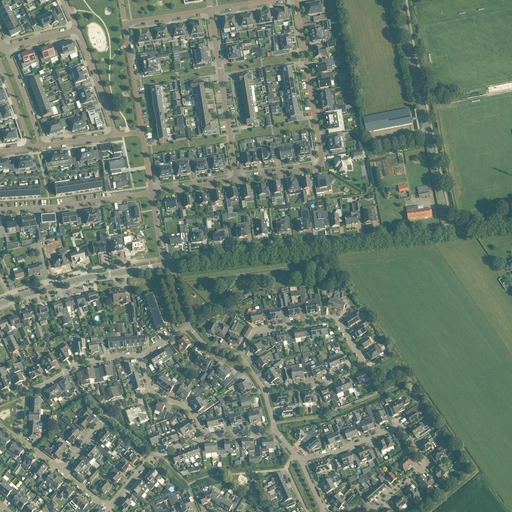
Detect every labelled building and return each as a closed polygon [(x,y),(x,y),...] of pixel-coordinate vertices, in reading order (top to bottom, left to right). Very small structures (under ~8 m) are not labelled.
[(0,5),(0,12),(10,7),(7,2),(0,5)] [(308,16),(322,14),(320,3),(306,5),(308,16)] [(10,7),(0,12),(0,13),(2,17),(10,13),(12,12),(10,13),(8,8),(10,7)] [(47,16),(51,24),(52,26),(53,25),(53,26),(57,24),(57,23),(58,22),(57,19),(58,19),(57,16),(61,14),(58,8),(54,10),(55,12),(47,16)] [(287,10),(282,11),(283,21),(284,24),(290,23),(289,22),(292,21),(291,18),(289,18),(287,10)] [(275,26),(278,25),(278,22),(283,21),(282,11),(276,12),(277,18),(274,19),(275,26)] [(2,17),(4,22),(15,17),(12,12),(10,13),(2,17)] [(257,28),(266,27),(264,13),(258,14),(259,21),(256,22),(257,28)] [(271,19),(270,13),(264,13),(266,27),(275,26),(274,19),(271,19)] [(253,22),(252,15),(246,16),(248,27),(254,26),(254,29),(257,28),(256,22),(253,22)] [(16,16),(15,17),(4,22),(7,27),(18,21),(16,16)] [(47,16),(39,20),(43,28),(44,27),(44,28),(48,26),(47,25),(51,24),(47,16)] [(239,31),(242,31),(242,28),(248,27),(246,16),(240,17),(241,24),(238,24),(239,31)] [(235,25),(234,18),(228,19),(230,30),(236,29),(236,32),(239,31),(238,24),(235,25)] [(9,32),(21,26),(20,26),(18,21),(7,27),(9,31),(8,31),(9,32)] [(330,21),(323,22),(324,29),(325,31),(331,30),(330,21)] [(198,35),(196,24),(190,25),(191,31),(191,32),(188,33),(189,39),(193,39),(198,38),(198,35)] [(21,26),(9,32),(11,37),(20,33),(21,34),(24,33),(21,26)] [(185,33),(184,26),(178,27),(180,38),(186,37),(186,40),(187,40),(188,39),(189,39),(188,33),(185,33)] [(172,42),(175,42),(174,39),(180,38),(178,27),(173,28),(174,35),(171,35),(172,42)] [(321,28),(311,30),(312,35),(311,35),(312,38),(313,43),(323,41),(326,41),(326,37),(322,38),(321,29),(321,28)] [(168,36),(166,29),(161,30),(162,40),(168,39),(169,43),(172,42),(171,35),(168,36)] [(154,45),(157,44),(157,41),(162,40),(161,30),(155,31),(156,38),(153,38),(154,45)] [(150,39),(149,32),(143,33),(144,43),(150,42),(151,45),(154,45),(153,38),(150,39)] [(273,37),(274,42),(277,42),(278,46),(292,44),(292,43),(293,42),(292,40),(291,40),(291,37),(282,39),(282,35),(273,37)] [(71,42),(65,44),(70,56),(78,53),(76,47),(73,48),(71,42)] [(70,56),(65,44),(64,44),(61,45),(61,46),(60,46),(62,52),(59,53),(61,59),(70,56)] [(274,52),(275,57),(283,55),(282,52),(293,50),(292,48),(293,47),(293,45),(292,45),(292,44),(278,46),(279,52),(274,52)] [(229,54),(240,52),(240,48),(243,48),(242,45),(237,45),(237,46),(228,48),(228,49),(227,49),(227,53),(228,53),(229,54)] [(46,48),(50,60),(58,57),(56,51),(53,52),(51,47),(46,48)] [(178,47),(173,48),(177,71),(182,70),(178,47)] [(50,60),(46,48),(40,50),(42,56),(39,57),(42,63),(45,62),(44,61),(49,59),(50,60)] [(322,48),(313,49),(315,59),(324,57),(325,57),(324,51),(327,51),(326,48),(322,48)] [(193,54),(193,59),(208,57),(207,53),(206,54),(206,51),(199,52),(199,50),(191,51),(192,55),(193,54)] [(26,54),(31,65),(39,62),(37,56),(34,57),(31,52),(30,52),(30,51),(27,52),(27,53),(26,54)] [(236,63),(245,61),(244,58),(241,58),(240,52),(229,54),(229,55),(228,55),(228,59),(229,59),(230,60),(236,59),(236,63)] [(31,65),(26,54),(21,55),(23,61),(20,62),(23,69),(31,66),(31,65)] [(208,57),(193,59),(194,66),(193,66),(194,69),(201,68),(201,65),(208,64),(207,61),(208,61),(208,57)] [(143,68),(157,65),(157,60),(154,61),(153,59),(143,60),(143,63),(142,64),(143,68)] [(335,66),(333,59),(325,60),(325,64),(322,64),(323,65),(320,65),(316,65),(317,73),(327,72),(326,67),(335,66)] [(154,76),(162,75),(161,69),(158,70),(157,65),(143,68),(143,71),(144,72),(145,74),(154,73),(154,76)] [(281,76),(293,74),(292,69),(288,69),(288,65),(279,66),(281,76)] [(81,72),(81,71),(79,67),(74,69),(73,66),(68,67),(69,71),(71,70),(72,75),(81,72)] [(83,76),(83,77),(81,71),(81,72),(72,75),(74,80),(83,76)] [(241,83),(250,81),(248,74),(243,74),(244,77),(240,77),(241,83)] [(332,87),(331,81),(334,81),(333,74),(322,76),(324,76),(324,79),(323,79),(318,80),(320,89),(332,87)] [(84,81),(83,77),(83,76),(74,80),(75,84),(74,84),(75,87),(80,86),(79,83),(84,81)] [(31,87),(40,84),(38,79),(29,82),(31,87)] [(199,84),(199,81),(194,82),(195,90),(204,88),(203,83),(199,84)] [(40,84),(31,87),(33,92),(42,89),(40,84)] [(82,90),(81,87),(75,89),(77,97),(88,93),(87,88),(82,90)] [(44,94),(42,89),(33,92),(35,97),(44,94)] [(89,92),(88,93),(77,97),(79,102),(90,98),(89,93),(89,92)] [(322,102),(336,100),(332,101),(331,96),(334,96),(334,93),(330,93),(320,95),(321,95),(321,98),(320,99),(320,102),(322,102)] [(35,97),(37,102),(46,99),(44,94),(35,97)] [(82,109),(88,107),(87,104),(91,103),(92,102),(90,98),(79,102),(82,109)] [(47,104),(46,99),(37,102),(39,107),(50,103),(47,104)] [(336,100),(322,102),(322,103),(321,104),(321,106),(322,107),(323,110),(333,108),(336,108),(336,105),(332,106),(332,101),(336,100)] [(39,107),(41,112),(52,108),(50,103),(39,107)] [(0,106),(0,115),(9,112),(6,107),(2,108),(2,106),(0,106)] [(53,114),(52,108),(41,112),(43,118),(53,114)] [(86,113),(88,113),(91,122),(95,120),(97,128),(102,126),(98,113),(95,114),(94,111),(90,112),(89,108),(85,110),(86,113)] [(366,133),(407,125),(412,124),(409,109),(404,110),(363,118),(366,133)] [(9,112),(0,115),(0,119),(1,121),(11,118),(9,112)] [(82,118),(75,120),(79,130),(85,128),(84,124),(86,124),(85,121),(87,120),(85,112),(82,113),(83,118),(82,118)] [(331,113),(332,115),(325,116),(325,119),(324,119),(325,123),(326,123),(326,124),(339,122),(338,116),(340,115),(340,112),(331,113)] [(79,130),(75,120),(69,122),(69,123),(68,123),(66,119),(63,120),(66,127),(68,126),(69,129),(71,129),(72,132),(79,130)] [(257,126),(255,119),(247,120),(247,126),(251,125),(252,127),(257,126)] [(56,133),(63,131),(59,121),(53,123),(56,133)] [(339,122),(326,124),(326,125),(325,125),(326,128),(327,131),(334,130),(334,132),(343,131),(342,127),(340,128),(339,122)] [(53,123),(46,125),(49,135),(56,133),(53,123)] [(202,135),(207,134),(207,132),(211,131),(210,126),(201,127),(202,135)] [(328,142),(329,145),(341,143),(340,137),(343,136),(343,133),(335,134),(335,137),(328,138),(329,142),(328,142)] [(310,157),(310,156),(311,156),(309,144),(306,145),(305,140),(302,141),(303,145),(305,157),(307,157),(307,158),(310,157)] [(293,159),(292,150),(295,150),(294,145),(293,141),(290,142),(290,144),(288,144),(289,149),(285,150),(287,160),(288,160),(289,160),(291,160),(291,159),(293,159)] [(287,160),(285,150),(282,150),(282,145),(279,146),(279,143),(275,144),(277,152),(280,151),(281,161),(283,160),(284,161),(286,161),(286,160),(287,160)] [(342,150),(341,143),(329,145),(329,148),(330,148),(330,152),(337,151),(338,153),(346,152),(345,149),(342,150)] [(120,146),(114,147),(114,144),(100,146),(101,151),(101,152),(103,151),(114,150),(115,153),(114,153),(114,158),(114,159),(120,158),(120,157),(119,153),(121,152),(120,150),(120,146)] [(267,151),(269,162),(269,163),(275,162),(274,152),(277,152),(275,144),(271,145),(271,150),(267,151)] [(305,157),(303,145),(297,146),(297,144),(294,145),(295,150),(295,153),(298,152),(299,157),(299,158),(300,158),(300,159),(302,158),(303,158),(303,157),(305,157)] [(262,148),(258,149),(260,158),(262,158),(263,163),(264,163),(265,164),(267,164),(267,163),(269,162),(267,151),(262,151),(262,148)] [(100,161),(98,153),(94,154),(94,152),(92,153),(91,149),(84,151),(87,162),(93,160),(93,159),(95,159),(96,162),(100,161)] [(250,153),(250,155),(251,165),(254,165),(254,166),(257,165),(257,164),(258,164),(257,159),(260,158),(258,149),(255,149),(255,152),(250,153)] [(87,162),(84,151),(77,152),(78,156),(76,157),(76,156),(76,158),(72,159),(72,158),(74,167),(78,166),(78,163),(80,162),(80,163),(87,162)] [(249,165),(251,165),(250,155),(250,153),(249,151),(244,152),(241,152),(242,161),(244,161),(245,166),(246,166),(246,167),(249,167),(249,165)] [(365,158),(364,151),(352,153),(353,160),(365,158)] [(74,167),(72,158),(68,158),(67,152),(58,154),(59,163),(60,166),(60,163),(68,162),(69,166),(74,165),(74,167)] [(50,164),(59,163),(58,154),(49,155),(49,161),(45,162),(47,169),(51,168),(50,164)] [(199,160),(200,163),(202,173),(205,173),(205,172),(207,171),(206,165),(209,165),(209,159),(208,156),(205,157),(205,159),(199,160)] [(199,174),(202,173),(200,163),(197,163),(196,160),(194,160),(193,157),(192,157),(191,157),(190,157),(191,160),(191,165),(194,165),(196,173),(198,173),(199,174)] [(20,170),(25,170),(23,159),(22,160),(22,158),(19,159),(19,160),(16,160),(17,166),(14,167),(15,172),(15,174),(20,173),(20,170)] [(25,170),(25,169),(31,169),(32,172),(37,171),(35,163),(31,164),(30,158),(28,159),(28,158),(25,158),(25,159),(23,159),(25,170)] [(219,170),(217,158),(209,159),(209,165),(210,166),(212,165),(213,171),(215,170),(215,172),(219,171),(219,170)] [(339,159),(337,160),(337,162),(335,162),(336,168),(339,167),(340,172),(341,172),(341,174),(345,173),(345,171),(346,171),(345,166),(351,165),(350,160),(348,160),(348,158),(343,159),(343,158),(339,158),(339,159)] [(15,172),(14,167),(13,166),(8,166),(8,160),(1,161),(3,171),(10,170),(11,173),(15,172)] [(188,163),(182,163),(184,176),(187,176),(187,175),(190,174),(189,168),(192,168),(191,165),(191,160),(188,161),(188,163)] [(110,172),(111,171),(111,175),(121,173),(121,170),(125,169),(123,161),(109,163),(110,172)] [(175,161),(172,162),(173,163),(174,171),(177,170),(178,176),(181,176),(181,177),(184,176),(182,163),(176,164),(175,161)] [(165,169),(164,167),(161,168),(159,163),(155,163),(156,169),(158,169),(160,179),(163,178),(163,180),(166,179),(165,169)] [(127,175),(112,177),(114,183),(113,183),(114,189),(117,189),(122,188),(121,187),(128,186),(128,181),(126,181),(126,180),(127,179),(127,175)] [(323,188),(328,187),(328,185),(330,185),(331,184),(332,183),(332,182),(332,181),(332,180),(332,179),(328,176),(318,177),(319,187),(316,188),(316,187),(315,187),(316,190),(317,194),(324,193),(323,188)] [(310,182),(309,179),(303,180),(304,190),(311,189),(311,187),(312,186),(312,182),(310,182)] [(301,194),(301,192),(300,187),(297,188),(296,181),(292,181),(291,181),(289,181),(288,182),(287,182),(289,192),(295,191),(296,195),(301,194)] [(280,187),(280,183),(273,184),(274,195),(281,194),(281,191),(283,191),(282,187),(280,187)] [(400,193),(408,191),(407,184),(398,187),(400,193)] [(270,196),(269,188),(266,188),(265,185),(262,186),(261,185),(259,185),(258,187),(259,196),(265,196),(265,197),(270,196)] [(251,191),(250,188),(243,189),(245,199),(253,198),(252,191),(251,191)] [(228,208),(232,208),(231,203),(234,203),(234,200),(238,199),(237,190),(236,190),(236,189),(233,190),(229,191),(230,198),(226,199),(228,208)] [(221,196),(220,192),(214,193),(215,204),(222,203),(222,200),(223,200),(223,196),(221,196)] [(207,200),(206,195),(206,194),(198,196),(200,206),(206,205),(206,208),(208,208),(212,207),(211,199),(210,199),(207,200)] [(192,205),(194,204),(193,200),(191,200),(191,197),(184,198),(185,208),(192,207),(192,205)] [(178,208),(176,199),(165,201),(165,202),(164,202),(165,206),(166,206),(167,210),(171,209),(178,208)] [(137,222),(137,219),(139,219),(137,207),(135,207),(135,204),(118,207),(118,206),(118,212),(119,213),(130,211),(131,216),(126,217),(127,227),(133,226),(133,223),(137,222)] [(376,216),(374,207),(369,207),(370,212),(364,212),(365,224),(373,223),(372,219),(373,219),(372,217),(376,216)] [(418,211),(417,207),(406,208),(408,220),(432,217),(431,209),(418,211)] [(102,216),(98,216),(97,211),(95,211),(94,210),(91,211),(93,224),(99,223),(99,225),(103,224),(102,216)] [(339,220),(342,220),(341,210),(336,211),(337,215),(331,216),(331,221),(330,221),(331,224),(332,224),(332,228),(340,227),(339,220)] [(93,224),(91,211),(87,211),(87,212),(84,213),(85,218),(81,219),(82,226),(93,224)] [(301,212),(302,216),(303,221),(301,221),(302,223),(298,223),(297,223),(298,227),(297,227),(297,231),(298,231),(298,232),(299,231),(299,233),(303,232),(303,231),(307,231),(307,230),(306,225),(310,225),(310,224),(309,211),(301,212)] [(318,212),(313,212),(315,229),(320,229),(320,230),(325,229),(325,227),(329,227),(327,212),(323,213),(323,214),(318,215),(318,212)] [(68,215),(70,224),(76,223),(77,226),(81,225),(80,218),(76,219),(75,214),(68,215)] [(68,215),(61,216),(63,225),(70,224),(68,215)] [(358,225),(358,216),(355,216),(355,215),(348,215),(348,217),(345,217),(346,226),(352,226),(352,225),(358,225)] [(42,220),(40,220),(40,225),(40,228),(45,228),(45,230),(49,230),(48,225),(48,224),(48,216),(41,217),(42,220)] [(54,216),(48,216),(48,224),(55,223),(55,224),(57,224),(57,219),(55,219),(54,216)] [(34,217),(28,218),(29,228),(29,232),(36,231),(34,217)] [(251,233),(249,217),(244,217),(245,224),(246,225),(241,226),(241,228),(237,229),(238,233),(236,233),(237,237),(238,236),(238,237),(239,237),(239,238),(244,238),(244,237),(247,236),(247,234),(251,233)] [(28,218),(21,219),(21,222),(19,223),(21,232),(23,232),(23,229),(29,228),(28,218)] [(278,230),(277,230),(277,233),(278,233),(278,234),(279,234),(280,235),(283,234),(283,233),(287,233),(287,230),(291,229),(289,218),(285,219),(285,221),(281,221),(281,224),(277,224),(278,230)] [(7,220),(6,220),(7,230),(16,228),(16,233),(20,232),(18,220),(15,220),(15,219),(11,219),(10,219),(7,219),(7,220)] [(258,236),(265,235),(267,234),(267,233),(266,222),(261,222),(261,225),(257,225),(258,231),(257,231),(257,232),(258,232),(258,236)] [(169,234),(176,233),(175,224),(168,225),(169,234)] [(227,230),(228,230),(229,230),(229,225),(224,226),(224,229),(217,230),(217,233),(214,234),(214,241),(220,241),(222,241),(222,240),(225,240),(225,239),(224,235),(228,234),(228,231),(227,232),(227,230)] [(191,244),(194,243),(194,244),(197,243),(197,244),(200,243),(203,243),(203,241),(207,240),(205,228),(199,229),(199,234),(196,234),(196,237),(193,238),(191,238),(191,244)] [(171,239),(171,240),(171,246),(176,245),(176,246),(178,246),(179,246),(182,245),(182,244),(181,239),(187,239),(187,233),(181,234),(179,234),(175,235),(175,236),(171,236),(171,239)] [(111,254),(119,253),(118,249),(118,247),(123,246),(122,236),(117,236),(116,240),(110,240),(110,242),(111,254)] [(130,237),(123,238),(124,246),(131,245),(132,250),(132,251),(136,251),(137,250),(137,251),(137,250),(143,250),(142,248),(143,248),(142,246),(142,242),(136,242),(131,243),(131,239),(130,237)] [(98,255),(100,255),(101,255),(101,254),(105,253),(104,245),(104,240),(101,240),(101,246),(93,246),(93,247),(92,248),(92,250),(93,250),(93,254),(98,254),(98,255)] [(75,254),(70,256),(72,263),(74,263),(76,263),(75,262),(77,262),(77,263),(82,262),(82,260),(84,260),(84,259),(83,254),(87,253),(85,247),(80,248),(81,252),(81,253),(79,253),(78,249),(75,250),(74,250),(75,254)] [(57,259),(53,261),(54,266),(55,268),(61,267),(61,268),(65,266),(65,265),(67,265),(66,263),(69,262),(66,252),(63,253),(64,256),(60,257),(56,258),(57,259)] [(8,269),(4,260),(0,261),(4,271),(4,270),(6,277),(10,275),(8,269)] [(29,276),(40,273),(39,271),(43,270),(41,263),(35,264),(36,266),(27,268),(29,276)] [(16,280),(24,278),(21,268),(13,270),(14,274),(16,280)] [(125,296),(124,289),(119,290),(120,292),(117,292),(117,290),(109,291),(110,299),(113,298),(114,304),(122,303),(122,305),(130,304),(129,301),(128,296),(125,296)] [(244,295),(246,299),(253,295),(249,289),(246,291),(247,294),(244,295)] [(337,294),(339,290),(336,290),(335,292),(334,294),(337,295),(336,298),(334,297),(333,300),(330,299),(328,307),(333,308),(337,295),(337,294)] [(93,294),(93,293),(92,293),(89,293),(88,295),(90,302),(95,301),(98,312),(104,311),(102,306),(100,299),(98,300),(96,293),(93,294)] [(313,314),(318,313),(317,305),(320,305),(319,295),(315,295),(316,300),(310,301),(311,304),(313,314)] [(341,299),(341,298),(340,299),(339,299),(340,295),(337,295),(333,308),(338,310),(340,302),(341,299)] [(76,299),(77,304),(78,305),(81,304),(82,308),(83,308),(88,307),(87,302),(85,303),(84,297),(80,298),(79,296),(76,297),(76,299)] [(302,304),(302,305),(305,304),(306,305),(306,310),(307,315),(313,314),(311,304),(310,301),(305,302),(305,298),(304,298),(304,296),(301,296),(301,299),(301,303),(302,303),(302,304)] [(72,300),(64,302),(66,307),(66,308),(66,309),(70,308),(72,313),(75,312),(74,307),(73,305),(72,300)] [(62,308),(60,303),(57,304),(56,303),(54,304),(53,305),(54,310),(55,311),(57,318),(65,316),(66,318),(61,320),(63,326),(68,325),(67,324),(68,323),(65,314),(63,309),(62,309),(62,308)] [(43,314),(48,313),(46,307),(39,309),(40,315),(41,315),(42,320),(45,319),(43,314)] [(269,309),(269,307),(265,308),(266,314),(270,314),(271,321),(277,320),(275,311),(275,308),(269,309)] [(134,308),(128,309),(130,323),(131,323),(136,323),(134,308)] [(222,313),(226,315),(226,313),(232,315),(231,317),(235,319),(237,314),(231,309),(222,313)] [(266,318),(265,313),(264,310),(259,311),(260,313),(256,314),(258,323),(261,323),(261,322),(264,322),(263,317),(265,316),(265,318),(266,318)] [(350,327),(360,321),(357,317),(360,315),(357,310),(349,316),(351,318),(346,321),(348,324),(347,324),(349,327),(350,327)] [(252,324),(255,323),(255,324),(258,323),(256,314),(256,311),(252,311),(253,312),(250,312),(247,313),(247,317),(251,316),(251,319),(252,321),(252,324)] [(25,328),(29,327),(27,320),(32,319),(30,312),(22,314),(24,320),(23,321),(24,325),(25,328)] [(21,327),(18,321),(16,317),(9,320),(11,324),(12,327),(16,326),(17,329),(21,327)] [(12,336),(14,335),(10,326),(8,327),(5,321),(3,323),(2,322),(1,322),(0,322),(0,327),(1,330),(5,329),(9,338),(6,339),(5,339),(3,340),(6,346),(8,345),(12,353),(19,350),(12,336)] [(355,334),(354,335),(355,338),(356,337),(357,338),(367,332),(364,328),(367,326),(364,322),(357,327),(358,329),(354,333),(355,334)] [(38,340),(43,338),(39,323),(33,324),(38,340)] [(221,328),(218,327),(219,326),(212,323),(207,332),(214,336),(215,333),(218,335),(224,338),(228,330),(229,328),(223,324),(221,328)] [(248,327),(242,337),(247,339),(253,330),(248,327)] [(97,344),(96,342),(100,341),(96,328),(92,329),(95,337),(90,337),(92,345),(88,345),(89,351),(91,350),(91,353),(99,352),(98,350),(99,350),(98,347),(97,344)] [(285,333),(285,332),(282,333),(284,342),(287,342),(288,345),(293,344),(293,343),(292,340),(291,336),(291,337),(289,338),(288,333),(285,333)] [(239,345),(242,338),(235,336),(235,335),(229,333),(226,340),(230,341),(229,343),(235,345),(235,344),(239,345)] [(284,342),(282,333),(279,333),(279,334),(276,335),(277,339),(274,340),(274,339),(273,339),(275,344),(275,346),(276,349),(281,348),(281,347),(281,345),(284,345),(284,342)] [(189,341),(185,337),(183,339),(182,338),(178,342),(180,344),(176,348),(180,351),(183,348),(185,350),(188,348),(191,345),(189,342),(189,341)] [(273,339),(272,337),(267,338),(272,337),(273,340),(269,342),(273,347),(275,346),(275,344),(273,339)] [(109,349),(117,348),(124,348),(123,338),(109,340),(109,344),(109,349)] [(364,349),(372,344),(368,338),(361,343),(364,349)] [(84,355),(83,349),(86,349),(85,344),(85,340),(77,341),(78,345),(72,345),(72,346),(73,351),(74,351),(75,355),(79,354),(79,355),(84,355)] [(252,349),(255,355),(260,352),(261,354),(266,351),(263,346),(261,343),(258,345),(257,346),(254,342),(253,344),(254,346),(252,348),(252,349)] [(63,362),(69,358),(65,352),(69,349),(66,344),(60,348),(61,350),(56,354),(60,360),(61,359),(63,362)] [(372,361),(376,358),(383,353),(378,345),(371,349),(373,352),(368,355),(369,356),(368,357),(370,360),(371,359),(372,361)] [(163,350),(159,353),(165,362),(166,361),(173,357),(170,353),(170,352),(166,355),(163,350)] [(261,369),(265,367),(268,364),(265,359),(270,356),(267,352),(258,357),(260,360),(256,363),(261,369)] [(168,367),(165,362),(159,353),(154,356),(159,363),(161,361),(163,363),(166,368),(168,367)] [(49,372),(54,368),(56,367),(53,363),(56,361),(51,354),(46,357),(48,361),(43,363),(49,372)] [(337,357),(340,365),(346,363),(342,355),(340,356),(338,354),(336,355),(337,357)] [(160,365),(159,363),(154,356),(150,359),(154,366),(157,364),(159,366),(161,371),(163,370),(160,365)] [(207,359),(200,356),(198,360),(197,360),(195,362),(196,363),(196,364),(203,368),(203,369),(206,371),(209,365),(212,361),(208,359),(207,359)] [(335,358),(334,356),(331,357),(336,367),(340,365),(337,357),(335,358)] [(331,369),(336,367),(331,357),(329,358),(330,360),(327,361),(331,369)] [(306,368),(306,366),(305,364),(305,362),(305,363),(305,362),(304,360),(304,359),(302,360),(301,360),(302,362),(303,369),(300,370),(299,365),(297,365),(297,370),(298,380),(304,379),(303,374),(308,373),(306,368)] [(275,368),(282,363),(280,360),(273,365),(275,368)] [(314,377),(319,375),(314,363),(314,362),(311,363),(313,367),(311,368),(310,367),(307,368),(309,373),(312,372),(314,377)] [(318,365),(317,362),(314,363),(319,375),(324,373),(320,364),(318,365)] [(21,374),(19,370),(23,369),(21,363),(13,365),(15,370),(13,371),(15,377),(12,378),(13,380),(15,385),(17,384),(18,385),(22,384),(21,382),(24,381),(23,380),(21,374)] [(121,371),(122,373),(124,372),(134,369),(133,364),(125,366),(126,370),(121,371)] [(100,386),(102,385),(101,383),(104,382),(103,379),(108,378),(106,366),(103,367),(102,368),(100,368),(100,370),(97,370),(99,383),(100,386)] [(110,367),(108,366),(106,366),(108,378),(112,377),(113,381),(117,380),(116,372),(115,367),(112,368),(112,366),(110,367)] [(292,371),(292,366),(286,367),(287,370),(288,375),(292,375),(293,380),(298,380),(297,370),(292,371)] [(41,375),(39,371),(38,367),(27,372),(28,373),(27,373),(28,375),(29,375),(31,380),(32,379),(32,380),(38,377),(41,375)] [(220,378),(226,370),(222,367),(219,371),(215,367),(212,370),(208,375),(206,377),(208,379),(209,379),(210,380),(215,373),(216,374),(220,378)] [(0,387),(1,391),(5,389),(9,388),(3,375),(6,373),(4,368),(0,368),(0,372),(2,377),(0,377),(1,380),(0,380),(0,387)] [(92,369),(91,368),(88,369),(91,384),(91,385),(95,384),(99,383),(97,370),(94,371),(94,369),(92,369)] [(91,384),(88,369),(85,369),(84,371),(82,371),(83,373),(76,374),(78,381),(81,380),(82,386),(86,385),(91,385),(91,384)] [(275,371),(273,369),(269,372),(265,375),(268,379),(280,372),(278,369),(275,371)] [(225,387),(235,379),(231,374),(226,370),(220,378),(224,381),(222,384),(225,387)] [(206,377),(208,375),(204,372),(199,379),(202,382),(206,377)] [(276,384),(280,382),(278,379),(279,378),(278,376),(281,374),(280,372),(268,379),(271,384),(274,382),(276,384)] [(162,377),(160,379),(157,383),(161,387),(168,378),(170,374),(168,373),(166,376),(165,379),(162,377)] [(368,378),(366,373),(360,375),(359,374),(356,376),(359,384),(367,381),(368,385),(374,383),(371,376),(368,378)] [(140,379),(138,374),(136,374),(131,376),(132,379),(129,380),(126,381),(126,383),(130,382),(129,382),(132,381),(140,379)] [(166,390),(171,383),(168,381),(170,379),(168,378),(161,387),(166,390)] [(131,387),(141,384),(140,379),(132,381),(133,384),(130,385),(131,387)] [(176,391),(177,388),(181,384),(174,379),(171,383),(166,390),(170,393),(173,389),(176,391)] [(184,383),(186,381),(184,379),(181,384),(177,388),(180,390),(177,394),(182,397),(188,388),(182,385),(183,383),(184,383)] [(234,387),(233,385),(238,382),(235,379),(225,387),(225,388),(226,387),(229,389),(234,387)] [(353,389),(349,379),(344,381),(341,382),(341,383),(348,397),(350,396),(348,391),(353,389)] [(69,385),(66,380),(64,382),(63,381),(60,383),(61,384),(60,384),(65,392),(66,393),(67,396),(72,393),(76,390),(72,383),(69,385)] [(247,384),(245,380),(237,385),(239,388),(238,388),(239,391),(249,385),(248,383),(247,384)] [(115,400),(117,399),(118,398),(120,397),(119,396),(122,395),(120,390),(118,382),(113,384),(115,388),(111,389),(115,400)] [(348,397),(341,383),(340,383),(339,383),(338,383),(338,384),(334,386),(336,390),(337,392),(338,395),(343,393),(345,398),(348,397)] [(249,388),(251,388),(249,385),(239,391),(240,393),(239,394),(240,397),(239,398),(240,401),(245,400),(244,396),(246,395),(247,394),(251,392),(249,388)] [(67,396),(66,393),(63,395),(62,394),(60,390),(59,389),(58,386),(55,388),(54,387),(51,389),(56,397),(57,398),(58,400),(61,398),(63,399),(65,398),(68,397),(67,396)] [(107,391),(105,386),(101,388),(104,396),(100,398),(103,401),(105,400),(105,401),(108,400),(109,401),(111,401),(112,401),(115,400),(111,389),(107,391)] [(182,397),(186,400),(192,392),(188,388),(182,397)] [(329,393),(327,388),(321,391),(321,392),(320,392),(321,394),(322,394),(324,398),(325,402),(325,403),(327,403),(328,403),(335,400),(334,397),(333,394),(332,392),(329,393)] [(54,400),(57,398),(56,397),(51,389),(48,391),(46,393),(46,394),(48,398),(46,399),(50,407),(53,405),(51,401),(53,399),(54,400)] [(195,408),(203,402),(200,398),(201,397),(200,396),(204,394),(201,389),(198,392),(194,397),(196,401),(191,404),(195,408)] [(305,404),(316,402),(315,396),(315,391),(308,392),(308,393),(304,393),(305,404)] [(285,395),(285,394),(281,394),(281,395),(276,396),(277,404),(285,403),(285,404),(289,404),(289,402),(289,400),(288,399),(287,399),(287,395),(285,395)] [(385,406),(389,405),(388,403),(391,401),(390,397),(382,401),(385,406)] [(410,403),(407,398),(402,400),(403,402),(402,403),(401,401),(388,406),(391,413),(393,417),(399,415),(398,413),(405,410),(402,405),(404,404),(404,406),(410,403)] [(242,407),(251,405),(250,399),(240,401),(242,407)] [(209,405),(206,400),(203,402),(195,408),(198,413),(202,410),(204,412),(214,405),(212,402),(209,405)] [(156,407),(157,407),(156,411),(160,413),(158,418),(164,420),(167,413),(163,411),(165,406),(158,404),(157,404),(156,407)] [(283,418),(293,416),(292,411),(292,409),(296,409),(295,405),(288,406),(288,409),(282,410),(283,418)] [(417,405),(412,409),(407,412),(410,416),(407,418),(411,423),(419,418),(417,415),(422,412),(417,405)] [(374,420),(373,416),(370,409),(369,407),(369,406),(365,408),(369,417),(364,419),(364,420),(365,421),(369,431),(375,429),(373,426),(373,424),(372,422),(371,421),(374,420)] [(78,416),(82,419),(90,426),(92,424),(91,423),(93,421),(89,417),(93,412),(87,407),(82,412),(81,412),(78,416)] [(143,413),(140,407),(134,409),(134,410),(132,411),(132,409),(128,411),(126,413),(128,418),(129,421),(131,424),(134,423),(132,420),(134,416),(138,415),(141,423),(149,420),(148,416),(146,411),(143,413)] [(219,418),(218,415),(219,415),(217,407),(214,408),(216,416),(217,418),(219,426),(224,425),(222,417),(219,418)] [(240,414),(234,415),(237,425),(242,424),(241,418),(244,417),(242,407),(238,408),(239,413),(240,414)] [(370,409),(373,416),(376,415),(378,421),(380,425),(384,423),(385,424),(387,423),(387,422),(388,422),(386,417),(384,411),(378,414),(375,407),(372,408),(370,409)] [(256,423),(261,422),(259,413),(263,412),(262,408),(253,410),(254,414),(256,423)] [(234,415),(234,412),(229,413),(225,414),(226,421),(230,421),(232,426),(237,425),(234,415)] [(357,414),(356,412),(352,413),(354,417),(356,423),(360,422),(357,413),(357,414)] [(256,423),(254,414),(245,416),(247,422),(250,421),(251,425),(256,423)] [(30,421),(30,422),(40,423),(40,421),(41,417),(41,416),(40,416),(31,415),(30,415),(30,416),(30,421)] [(78,440),(80,438),(79,437),(81,435),(77,432),(79,430),(71,424),(72,423),(64,417),(61,419),(69,426),(73,429),(69,433),(78,440)] [(214,427),(211,417),(209,417),(210,420),(207,421),(206,418),(202,419),(204,427),(208,426),(208,429),(214,427)] [(90,426),(82,419),(80,422),(77,419),(73,423),(79,428),(81,426),(85,430),(87,428),(88,428),(90,426)] [(187,422),(186,420),(184,420),(181,422),(182,425),(188,433),(193,430),(187,422)] [(364,433),(369,431),(365,421),(360,423),(362,429),(364,433)] [(425,427),(422,424),(421,424),(419,425),(415,428),(411,431),(415,437),(420,434),(422,437),(426,434),(429,432),(425,427)] [(188,433),(182,425),(176,430),(178,434),(181,432),(184,436),(188,433)] [(343,429),(342,426),(339,428),(341,433),(344,432),(344,433),(347,440),(353,438),(348,428),(348,427),(343,429)] [(352,430),(351,427),(348,428),(353,438),(358,436),(355,428),(352,430)] [(156,435),(155,432),(154,429),(152,430),(153,433),(154,436),(157,443),(162,441),(159,434),(156,435)] [(437,436),(442,432),(440,429),(432,434),(435,438),(437,436)] [(310,438),(315,433),(316,433),(314,430),(304,434),(302,432),(299,431),(296,434),(296,437),(298,441),(301,441),(305,438),(305,437),(306,437),(307,436),(310,438)] [(60,438),(62,440),(64,437),(57,431),(55,434),(60,438)] [(112,438),(113,439),(116,436),(111,432),(108,435),(104,431),(100,435),(108,442),(112,438)] [(173,434),(172,431),(170,432),(174,442),(179,440),(177,435),(176,433),(173,434)] [(330,445),(330,446),(335,443),(331,433),(330,431),(325,434),(322,435),(324,443),(328,441),(330,445)] [(174,442),(171,435),(170,432),(165,434),(166,436),(168,444),(174,442)] [(335,435),(333,432),(331,433),(335,443),(341,441),(338,434),(335,435)] [(78,440),(69,433),(70,435),(68,437),(67,436),(65,438),(73,445),(75,442),(75,443),(78,440)] [(163,438),(162,435),(161,433),(159,434),(162,441),(164,446),(168,444),(166,436),(163,438)] [(314,450),(319,449),(317,447),(320,444),(315,437),(317,436),(315,433),(310,438),(308,440),(310,442),(305,447),(310,453),(314,449),(314,450)] [(151,437),(150,434),(148,435),(149,437),(149,438),(149,439),(151,443),(152,445),(157,443),(154,436),(151,437)] [(105,446),(109,442),(100,435),(99,437),(97,439),(101,443),(99,447),(103,450),(105,452),(106,453),(108,454),(109,453),(109,452),(109,451),(108,450),(109,449),(108,449),(107,448),(105,446)] [(0,445),(0,451),(3,453),(5,451),(8,447),(7,446),(10,441),(5,438),(0,445)] [(66,454),(68,451),(69,450),(64,445),(66,443),(60,438),(57,442),(59,444),(59,446),(57,449),(64,455),(66,453),(66,454)] [(387,450),(389,449),(393,447),(390,438),(384,441),(387,450)] [(424,450),(425,449),(426,450),(427,451),(431,448),(432,451),(438,447),(434,441),(432,438),(429,441),(428,440),(426,442),(422,445),(422,446),(424,450)] [(273,439),(268,440),(269,449),(274,449),(274,450),(276,450),(278,456),(281,455),(279,446),(276,447),(276,448),(274,448),(273,439)] [(240,458),(244,458),(244,453),(245,453),(246,451),(246,450),(249,450),(248,440),(242,440),(242,446),(239,446),(239,447),(240,450),(240,454),(240,458)] [(269,452),(269,449),(268,440),(262,440),(263,450),(262,450),(262,446),(257,447),(258,457),(258,458),(263,457),(262,452),(269,452)] [(231,454),(231,451),(230,441),(225,442),(225,448),(220,449),(221,456),(226,455),(226,453),(228,452),(229,454),(231,454)] [(235,441),(230,441),(231,451),(231,454),(231,455),(240,454),(240,450),(239,447),(236,447),(235,441)] [(382,452),(387,450),(384,441),(378,443),(382,452)] [(217,449),(217,443),(211,444),(212,455),(212,457),(218,457),(218,456),(221,456),(220,449),(217,449)] [(12,458),(19,447),(14,444),(12,448),(9,447),(5,453),(12,458)] [(205,445),(205,450),(202,450),(202,452),(203,453),(203,455),(203,458),(206,457),(206,455),(212,455),(211,444),(205,445)] [(437,461),(441,458),(447,454),(441,445),(439,447),(435,449),(437,452),(433,455),(437,461)] [(102,455),(105,452),(103,450),(99,447),(96,450),(91,446),(88,450),(95,456),(98,458),(101,455),(102,455)] [(19,457),(24,451),(19,447),(12,458),(18,463),(22,459),(19,457)] [(48,447),(46,450),(43,448),(41,451),(51,458),(54,455),(60,460),(61,458),(62,459),(64,456),(63,456),(64,455),(57,449),(55,451),(53,451),(48,447)] [(196,459),(199,458),(201,458),(200,455),(198,447),(193,449),(196,459)] [(373,450),(369,452),(367,447),(365,448),(364,448),(362,449),(368,462),(374,459),(376,458),(373,450)] [(136,452),(131,449),(128,452),(127,451),(124,455),(134,463),(138,458),(134,455),(136,452)] [(191,461),(194,460),(196,459),(193,449),(187,451),(190,459),(191,461)] [(365,463),(368,462),(362,449),(360,450),(357,451),(359,456),(356,457),(358,462),(359,464),(364,462),(365,463)] [(84,454),(85,455),(88,458),(86,461),(89,464),(91,466),(92,466),(96,461),(98,458),(95,456),(88,450),(84,454)] [(191,461),(190,459),(187,451),(183,453),(185,461),(188,459),(189,462),(191,461)] [(186,463),(185,461),(183,453),(178,455),(180,462),(183,461),(184,464),(186,463)] [(27,470),(29,470),(30,467),(36,459),(29,454),(24,462),(22,465),(24,466),(24,467),(25,469),(27,470)] [(351,466),(354,464),(353,462),(355,461),(352,454),(346,456),(351,466)] [(180,462),(178,455),(172,457),(175,464),(178,463),(179,466),(181,465),(180,462)] [(344,469),(348,467),(351,466),(346,456),(341,458),(344,465),(342,466),(344,469)] [(405,472),(415,464),(408,456),(404,459),(402,461),(403,463),(400,466),(402,468),(405,472)] [(128,462),(124,459),(123,458),(120,462),(119,461),(116,465),(119,468),(125,473),(130,468),(126,465),(128,462)] [(461,468),(465,464),(461,459),(457,462),(461,468)] [(89,464),(86,461),(83,464),(79,460),(75,465),(84,472),(85,473),(91,466),(89,464)] [(330,471),(328,462),(327,462),(327,463),(324,464),(323,463),(315,465),(317,474),(330,471)] [(40,484),(46,476),(43,474),(48,468),(41,463),(34,473),(40,478),(37,482),(40,484)] [(15,475),(21,467),(17,465),(11,473),(15,475)] [(82,474),(84,472),(75,465),(72,469),(78,475),(80,472),(82,474)] [(442,478),(449,473),(442,465),(436,470),(437,471),(434,474),(437,478),(438,479),(441,477),(442,478)] [(117,483),(121,478),(119,477),(121,474),(114,468),(110,473),(113,475),(111,478),(117,483)] [(377,472),(380,475),(382,478),(385,476),(392,484),(397,479),(391,473),(388,476),(386,475),(387,474),(381,468),(379,470),(378,468),(376,470),(377,471),(377,472)] [(94,479),(99,473),(96,470),(91,476),(94,479)] [(158,474),(153,470),(151,471),(148,474),(149,474),(158,482),(159,480),(160,481),(161,480),(162,479),(166,482),(167,481),(168,482),(169,481),(168,479),(159,472),(158,474)] [(336,476),(335,473),(326,478),(328,481),(322,484),(323,487),(324,489),(336,483),(333,478),(336,476)] [(55,476),(52,474),(53,474),(52,474),(49,478),(46,476),(40,484),(37,488),(40,491),(45,484),(47,486),(50,488),(58,478),(56,476),(55,476)] [(153,489),(158,482),(149,474),(145,479),(148,482),(147,484),(153,489)] [(83,484),(86,481),(79,475),(76,478),(83,484)] [(274,484),(276,483),(283,480),(281,475),(274,478),(271,479),(273,482),(268,484),(269,486),(274,484)] [(425,491),(426,492),(429,490),(428,488),(431,486),(430,485),(431,484),(432,485),(434,482),(433,481),(430,477),(428,479),(426,481),(425,479),(423,477),(422,478),(421,478),(419,479),(419,480),(418,481),(421,484),(420,485),(423,489),(425,491)] [(63,483),(60,481),(61,480),(58,478),(50,488),(53,490),(55,488),(57,490),(60,487),(63,483)] [(7,483),(3,479),(0,482),(0,484),(1,486),(0,487),(0,492),(1,493),(2,493),(3,494),(11,484),(8,481),(7,483)] [(270,491),(276,489),(278,488),(286,484),(283,480),(276,483),(277,486),(275,487),(269,489),(270,491)] [(373,482),(382,492),(386,489),(381,482),(378,484),(375,480),(373,482)] [(446,487),(440,480),(436,483),(444,492),(451,486),(449,484),(446,487)] [(109,490),(112,487),(105,481),(103,484),(101,482),(99,485),(101,487),(98,489),(99,490),(99,491),(101,492),(102,492),(105,494),(109,489),(109,490)] [(145,486),(143,484),(140,481),(136,485),(145,493),(148,489),(151,491),(153,489),(147,484),(145,486)] [(378,496),(382,492),(373,482),(371,483),(375,488),(373,489),(378,496)] [(335,489),(338,487),(336,483),(324,489),(327,494),(333,490),(335,494),(339,491),(343,488),(342,486),(335,489)] [(13,496),(17,491),(19,490),(11,484),(3,494),(4,495),(3,495),(7,498),(11,494),(13,496)] [(277,492),(278,494),(280,493),(288,489),(286,484),(278,488),(279,491),(277,492)] [(146,506),(148,503),(142,497),(145,493),(136,485),(132,490),(135,493),(133,495),(146,506)] [(409,488),(405,492),(408,495),(408,496),(408,498),(410,499),(411,498),(414,502),(416,503),(419,502),(420,499),(419,498),(419,497),(422,494),(420,492),(417,489),(414,491),(411,487),(409,488)] [(70,489),(69,488),(66,491),(64,489),(57,496),(61,500),(64,496),(68,500),(69,498),(70,498),(71,496),(74,492),(71,488),(70,489)] [(207,502),(212,500),(212,488),(209,490),(210,492),(204,494),(207,502)] [(212,488),(212,500),(216,502),(220,495),(214,492),(216,490),(212,488)] [(374,499),(367,491),(364,488),(361,491),(364,493),(365,492),(367,495),(364,497),(370,503),(374,499)] [(164,498),(171,495),(172,494),(166,489),(161,496),(164,498)] [(280,499),(290,494),(288,489),(280,493),(282,495),(279,497),(280,499)] [(370,491),(369,489),(367,491),(374,499),(378,496),(373,489),(370,491)] [(22,495),(18,492),(20,491),(19,490),(17,491),(13,496),(16,498),(12,503),(15,506),(16,505),(17,506),(23,499),(26,496),(25,495),(24,495),(23,495),(22,495)] [(192,497),(189,490),(182,490),(183,495),(186,495),(188,498),(183,500),(184,502),(188,511),(193,509),(189,500),(189,499),(192,497)] [(174,502),(178,500),(176,496),(180,494),(179,492),(175,493),(172,494),(171,495),(176,506),(174,502)] [(208,503),(207,502),(204,494),(203,493),(201,494),(202,497),(199,498),(203,505),(208,503)] [(220,506),(224,499),(221,498),(223,496),(221,494),(220,495),(216,502),(215,504),(220,506)] [(285,502),(292,499),(290,494),(280,499),(281,501),(284,500),(285,502)] [(136,501),(138,500),(136,498),(132,495),(129,498),(127,500),(126,499),(123,502),(122,501),(119,505),(123,508),(121,511),(122,511),(124,511),(127,509),(132,504),(131,503),(133,502),(134,503),(135,503),(136,503),(136,502),(136,501)] [(171,495),(164,498),(163,499),(164,502),(169,500),(172,508),(176,506),(171,495)] [(331,503),(335,506),(341,499),(337,495),(331,503)] [(23,499),(17,506),(18,507),(18,508),(21,511),(25,507),(28,509),(31,505),(32,504),(28,501),(29,499),(26,496),(23,499)] [(82,498),(80,496),(77,500),(75,499),(76,498),(76,497),(72,501),(70,504),(74,507),(73,508),(76,510),(85,500),(83,498),(82,498)] [(339,510),(345,503),(343,501),(346,498),(344,496),(341,499),(335,506),(339,510)] [(224,509),(228,502),(226,501),(227,498),(225,497),(224,499),(220,506),(224,509)] [(395,504),(392,506),(396,510),(397,511),(402,511),(400,509),(406,504),(405,504),(408,502),(404,497),(402,499),(400,497),(394,502),(395,504)] [(88,511),(89,511),(86,508),(89,504),(87,502),(87,501),(85,500),(76,510),(77,511),(88,511)] [(184,503),(183,500),(178,502),(179,504),(182,511),(186,511),(188,511),(184,502),(184,503)] [(231,503),(232,501),(230,500),(228,502),(224,509),(229,511),(233,505),(231,503)] [(37,506),(33,502),(32,504),(31,505),(28,509),(24,511),(40,511),(41,511),(36,507),(37,506)]
